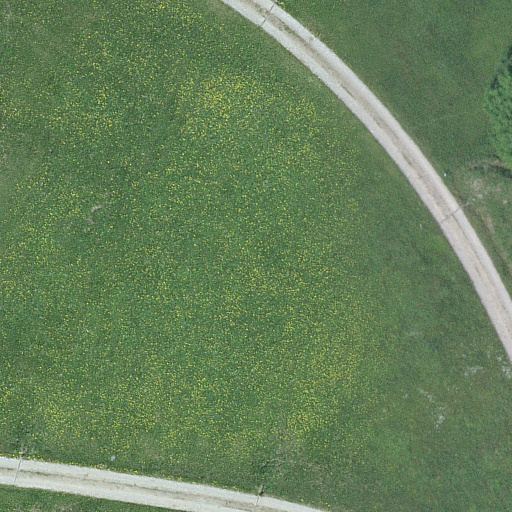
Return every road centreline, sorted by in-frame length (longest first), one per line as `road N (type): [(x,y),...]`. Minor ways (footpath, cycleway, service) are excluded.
road 1 (track): [(511,330),(462,233),(400,144),(344,81),(244,0)]
road 2 (track): [(0,471),(267,511)]
